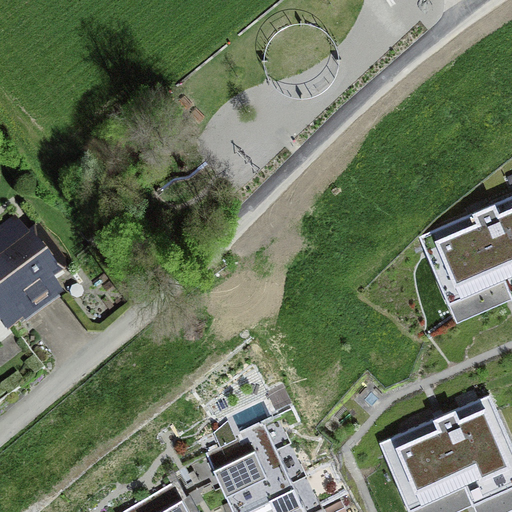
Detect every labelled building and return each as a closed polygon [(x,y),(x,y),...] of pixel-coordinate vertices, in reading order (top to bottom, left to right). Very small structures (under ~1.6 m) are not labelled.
[(504,279),(511,297),(511,195),(419,237),(448,303),(504,279)] [(16,219),(0,230),(0,313),(10,327),(59,291),(49,277),(64,266),(39,232),(30,238),(16,219)] [(409,510),(464,485),(472,503),(491,495),(497,509),(511,502),(511,447),(489,395),(379,443),(409,510)] [(234,511),(306,511),(264,424),(206,453),(234,511)] [(190,511),(173,482),(120,511),(190,511)]
